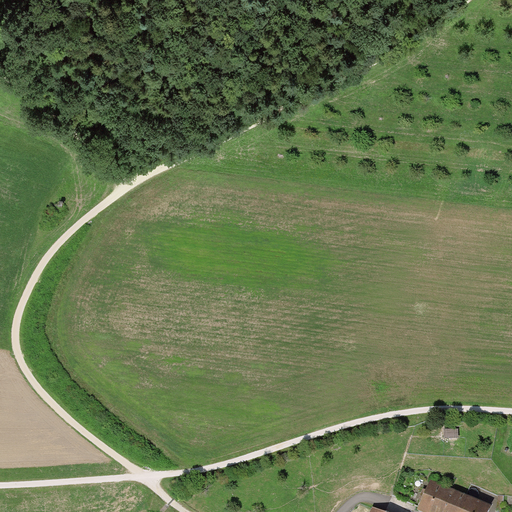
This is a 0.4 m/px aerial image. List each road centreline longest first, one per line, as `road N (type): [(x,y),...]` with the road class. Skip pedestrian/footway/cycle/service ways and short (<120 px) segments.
road 1 (track): [(467,0),(349,75),(125,187),(44,260),(20,306),(16,357),(43,397),(140,477)]
road 2 (track): [(511,414),(384,415),(255,456),(140,477)]
road 3 (track): [(125,187),(0,73)]
road 4 (track): [(140,477),(0,486)]
